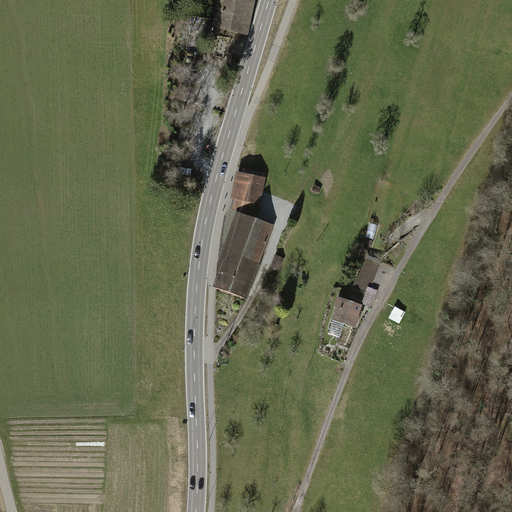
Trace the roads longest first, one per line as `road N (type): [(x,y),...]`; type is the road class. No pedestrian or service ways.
road 1 (secondary): [(269,0),(203,230),(196,511)]
road 2 (track): [(511,153),(471,244),(409,511)]
road 3 (track): [(296,511),(374,311),(433,214)]
road 4 (track): [(433,214),(511,96)]
